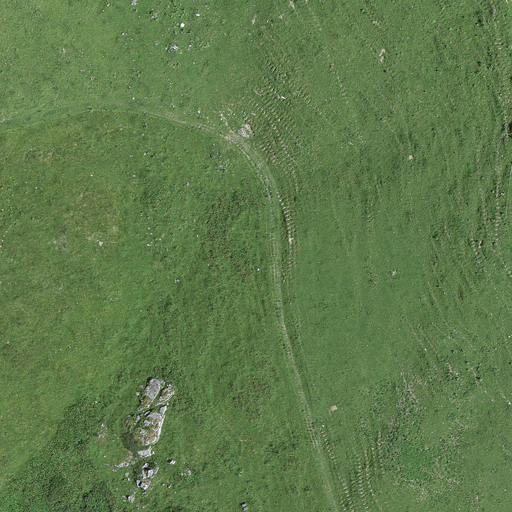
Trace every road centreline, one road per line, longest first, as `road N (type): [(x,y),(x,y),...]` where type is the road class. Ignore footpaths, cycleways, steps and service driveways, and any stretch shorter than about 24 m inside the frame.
road 1 (track): [(336,511),(281,323),(265,175),(218,132),(173,116)]
road 2 (track): [(173,116),(84,104),(0,126)]
